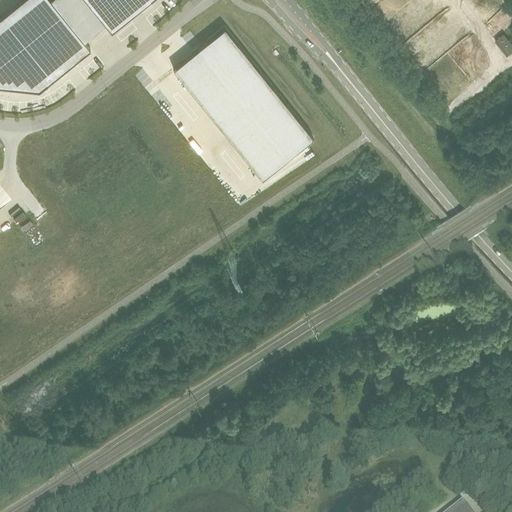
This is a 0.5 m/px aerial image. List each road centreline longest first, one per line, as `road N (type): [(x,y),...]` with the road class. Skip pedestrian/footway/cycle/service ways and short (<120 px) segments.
road 1 (tertiary): [(282,0),(511,272)]
road 2 (unclassified): [(0,125),(48,122),(63,113),(205,0)]
